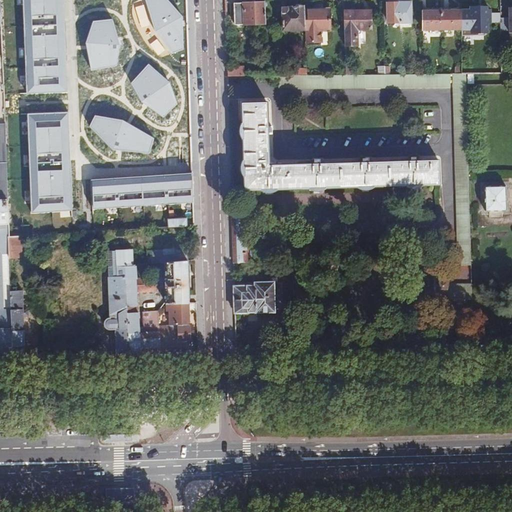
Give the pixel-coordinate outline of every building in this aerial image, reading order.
[(64,0),(23,0),(25,25),(26,68),(27,86),(27,95),(68,94),(64,0)] [(167,0),(145,0),(155,32),(174,54),(183,50),(182,19),(182,17),(167,0)] [(265,26),(265,4),(242,5),(242,26),(265,26)] [(386,6),(383,6),(384,15),(384,24),(399,24),(399,28),(410,28),(410,4),(386,4),(386,6)] [(242,26),(242,5),(232,5),(233,26),(242,26)] [(464,11),(459,11),(460,32),(460,35),(482,35),(480,32),(485,32),(485,22),(498,22),(498,20),(498,13),(489,13),(488,8),(485,8),(485,5),(464,5),(464,11)] [(304,12),(303,7),(292,7),(291,9),(282,9),(282,31),(304,31),(304,12)] [(304,12),(304,31),(329,30),(329,11),(304,12)] [(459,11),(441,12),(441,32),(460,32),(459,11)] [(370,12),(343,13),(343,25),(354,25),(354,30),(371,30),(370,12)] [(441,12),(421,12),(422,32),(441,32),(441,12)] [(508,33),(507,20),(498,20),(498,22),(499,33),(508,33)] [(113,23),(94,25),(87,45),(87,47),(88,51),(92,73),(117,70),(120,48),(118,41),(117,39),(117,36),(113,23)] [(475,64),(461,64),(461,69),(461,75),(464,75),(500,75),(500,64),(483,64),(483,58),(481,56),(477,56),(475,58),(475,64)] [(511,63),(500,64),(500,75),(511,74),(511,63)] [(148,68),(131,86),(141,105),(142,106),(144,107),(147,109),(163,120),(177,107),(169,87),(166,83),(164,82),(161,80),(148,68)] [(384,76),(378,76),(351,76),(345,76),(306,77),(288,77),(279,77),(279,89),(293,89),(293,91),(448,89),(447,75),(389,76),(384,76)] [(455,75),(450,75),(457,265),(470,265),(464,75),(461,75),(455,75)] [(267,103),(242,104),(245,191),(439,184),(438,161),(269,165),(267,103)] [(69,115),(28,116),(29,145),(30,179),(31,213),(52,212),(73,210),(70,161),(69,115)] [(124,126),(96,122),(92,131),(115,156),(119,156),(122,156),(152,158),(156,144),(128,128),(126,127),(124,126)] [(193,179),(92,182),(93,212),(194,208),(193,179)] [(505,185),(484,185),(484,210),(506,209),(505,185)] [(245,222),(231,222),(233,263),(246,263),(245,222)] [(21,259),(21,237),(7,238),(8,253),(8,259),(21,259)] [(115,355),(127,354),(125,308),(135,307),(135,294),(134,280),(136,280),(135,265),(131,265),(131,250),(116,251),(116,277),(107,278),(108,318),(106,320),(105,321),(104,323),(104,325),(105,327),(106,328),(108,330),(115,330),(115,355)] [(148,265),(164,263),(164,250),(147,251),(148,265)] [(9,293),(8,259),(8,253),(0,254),(1,318),(9,318),(9,293)] [(187,262),(164,263),(166,304),(170,304),(188,303),(187,262)] [(448,300),(471,300),(471,284),(448,285),(448,278),(433,278),(433,295),(448,295),(448,300)] [(157,279),(142,279),(136,280),(134,280),(135,294),(158,293),(157,279)] [(234,288),(235,313),(274,312),(273,283),(255,284),(255,287),(234,288)] [(21,292),(9,293),(9,318),(10,329),(10,356),(10,357),(17,357),(24,357),(22,318),(27,318),(27,312),(22,312),(21,292)] [(189,325),(188,303),(170,304),(171,326),(189,325)] [(127,354),(161,353),(160,326),(150,327),(150,333),(140,334),(139,322),(147,321),(148,317),(143,317),(143,311),(138,311),(138,307),(135,307),(125,308),(127,354)] [(160,326),(161,353),(190,351),(189,325),(171,326),(160,326)] [(0,356),(10,356),(10,329),(0,329),(0,356)] [(131,433),(131,428),(105,428),(106,442),(131,442),(131,441),(131,433)] [(133,502),(134,502),(134,489),(107,489),(107,503),(126,502),(133,502)]
